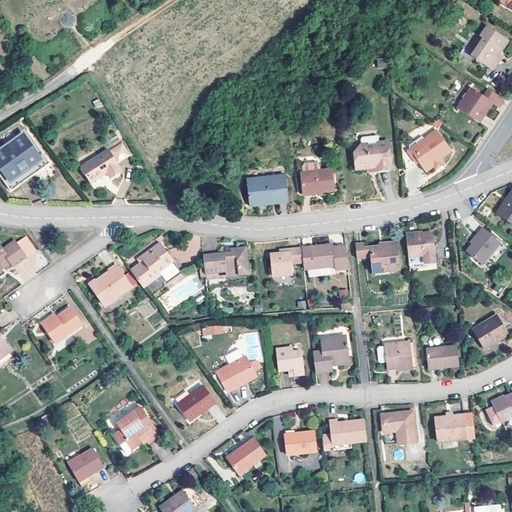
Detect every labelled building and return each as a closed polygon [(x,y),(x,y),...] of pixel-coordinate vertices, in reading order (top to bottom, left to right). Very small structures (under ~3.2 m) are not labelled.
[(511,0),(500,0),(511,8),(511,0)] [(508,41),(487,27),(481,37),(484,39),(472,56),(493,70),(500,61),(496,58),(508,41)] [(376,59),(378,68),(385,67),(384,58),(376,59)] [(493,104),(499,108),(505,99),(493,91),(486,99),(472,90),(460,108),(481,122),(493,104)] [(31,168),(35,175),(51,163),(28,130),(0,149),(0,172),(8,184),(31,168)] [(452,153),(438,132),(425,140),(427,142),(413,152),(400,160),(407,172),(420,163),(427,173),(434,168),(437,172),(444,167),(440,161),(452,153)] [(392,169),(389,142),(380,143),(379,136),(364,138),(362,140),(363,146),(361,146),(355,152),(356,161),(359,161),(361,168),(377,167),(377,171),(392,169)] [(110,148),(83,166),(93,182),(111,170),(114,174),(124,167),(110,148)] [(302,174),(304,195),(334,191),(331,170),(320,171),(319,165),(316,163),(304,164),(302,167),(302,174)] [(31,168),(8,184),(13,191),(35,175),(31,168)] [(283,172),(245,175),(246,196),(261,196),(262,201),(284,199),(283,172)] [(511,197),(500,214),(511,222),(511,197)] [(501,242),(484,228),(478,235),(480,237),(468,252),(482,265),(501,242)] [(434,233),(407,236),(411,267),(437,263),(434,233)] [(15,242),(26,257),(34,251),(24,237),(15,242)] [(146,289),(158,281),(155,276),(175,261),(164,245),(158,237),(137,252),(141,257),(129,266),(142,284),(146,289)] [(0,246),(0,272),(1,272),(0,270),(0,268),(10,262),(13,266),(26,257),(15,242),(13,240),(1,248),(0,246)] [(167,243),(164,245),(175,261),(182,271),(187,267),(180,257),(179,258),(167,243)] [(337,270),(349,269),(346,243),(303,247),(305,263),(305,270),(336,267),(337,270)] [(386,247),(373,249),(374,259),(375,273),(401,271),(398,244),(386,245),(386,247)] [(226,271),(227,277),(251,274),(247,246),(231,248),(228,245),(224,249),(225,253),(204,255),(206,274),(226,271)] [(359,260),(367,260),(365,249),(365,245),(357,246),(359,260)] [(290,251),(281,252),(272,253),(275,277),(293,275),(292,264),(305,263),(303,247),(290,249),(290,251)] [(365,249),(367,260),(374,259),(373,249),(365,249)] [(111,273),(95,283),(110,304),(117,299),(133,288),(117,265),(109,271),(111,273)] [(206,274),(207,280),(227,277),(226,271),(206,274)] [(178,302),(200,290),(194,278),(177,287),(178,288),(173,291),(178,302)] [(110,304),(95,283),(90,287),(108,312),(120,304),(117,299),(110,304)] [(338,290),(339,298),(348,296),(347,289),(338,290)] [(342,300),(343,310),(354,308),(353,299),(342,300)] [(53,317),(42,325),(57,346),(84,326),(71,308),(55,320),(53,317)] [(496,316),(473,331),(485,349),(508,334),(496,316)] [(220,324),(207,325),(208,333),(215,332),(215,330),(220,330),(220,324)] [(0,359),(11,352),(0,336),(0,332),(1,332),(0,330),(0,359)] [(0,332),(0,336),(11,352),(14,350),(1,332),(0,332)] [(315,353),(317,374),(333,372),(333,365),(350,363),(347,337),(322,339),(323,352),(315,353)] [(412,345),(387,346),(388,368),(402,367),(402,371),(413,370),(412,345)] [(458,345),(427,349),(429,368),(459,366),(458,345)] [(292,347),(278,349),(281,371),(290,370),(291,377),(306,375),(302,350),(292,352),(292,347)] [(236,351),(228,355),(232,365),(219,372),(231,393),(242,387),(240,383),(256,374),(247,357),(241,360),(236,351)] [(240,383),(242,387),(258,378),(256,374),(240,383)] [(106,377),(100,382),(104,387),(110,382),(106,377)] [(199,381),(172,399),(175,403),(202,384),(199,381)] [(203,385),(177,404),(190,421),(201,413),(201,414),(216,403),(203,385)] [(511,395),(495,404),(497,407),(488,411),(496,427),(499,428),(503,426),(505,422),(511,418),(511,395)] [(122,429),(114,434),(127,452),(146,439),(149,444),(162,435),(143,406),(119,424),(122,429)] [(397,432),(398,444),(417,443),(414,413),(384,415),(385,432),(397,432)] [(50,415),(44,419),(48,425),(54,421),(50,415)] [(467,430),(475,430),(473,415),(438,419),(440,443),(468,441),(467,430)] [(333,444),(351,443),(368,441),(365,419),(338,422),(338,419),(330,420),(332,434),(333,444)] [(13,437),(40,502),(62,492),(35,427),(13,437)] [(301,435),(286,436),(288,456),(318,452),(315,431),(301,433),(301,435)] [(397,432),(385,432),(386,445),(398,444),(397,432)] [(324,436),(325,451),(352,449),(351,443),(333,444),(332,434),(324,436)] [(254,437),(228,458),(241,474),(267,454),(254,437)] [(105,466),(95,447),(69,462),(80,480),(83,486),(93,480),(90,475),(105,466)] [(190,485),(160,507),(164,511),(184,511),(194,506),(191,501),(198,497),(190,485)] [(192,511),(203,504),(198,497),(191,501),(194,506),(184,511),(192,511)]
